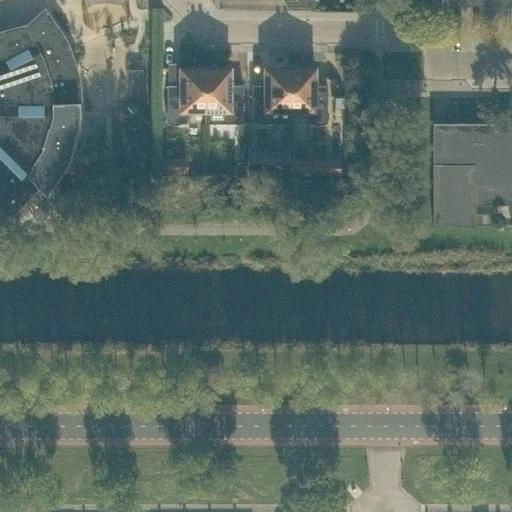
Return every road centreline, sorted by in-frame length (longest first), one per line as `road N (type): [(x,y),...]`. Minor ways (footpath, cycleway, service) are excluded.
road 1 (tertiary): [(385,426),(0,426)]
road 2 (residential): [(447,31),(216,28),(188,6)]
road 3 (tertiary): [(511,426),(385,426)]
